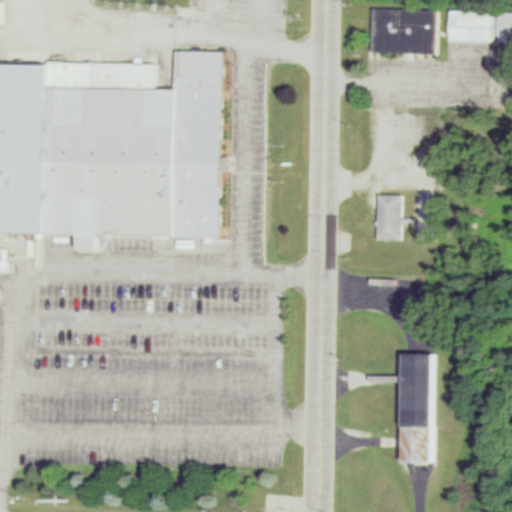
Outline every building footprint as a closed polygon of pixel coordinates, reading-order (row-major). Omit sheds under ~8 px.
[(0,0),(0,229),(225,233),(226,51),(178,48),(177,83),(161,85),(159,60),(0,60),(0,0)] [(379,53),(442,53),(442,10),(379,10),(379,53)] [(456,42),(511,42),(511,10),(456,10),(456,42)] [(382,195),(382,240),(407,240),(407,195),(382,195)] [(420,241),(442,241),(442,196),(420,196),(420,241)] [(445,354),(412,354),(409,463),(442,463),(445,354)]
